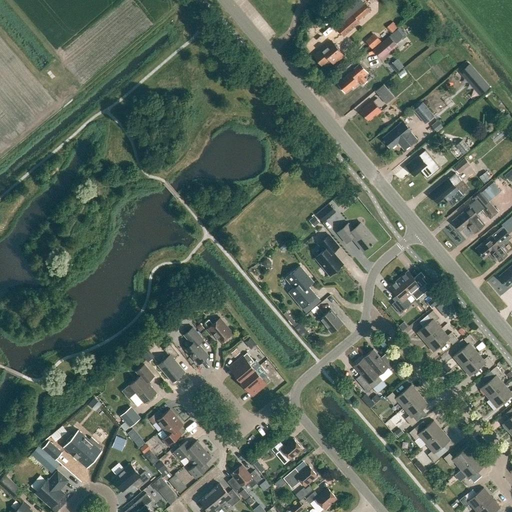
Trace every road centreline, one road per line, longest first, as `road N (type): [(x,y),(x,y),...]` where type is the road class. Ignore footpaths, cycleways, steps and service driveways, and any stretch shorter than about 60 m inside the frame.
road 1 (tertiary): [(418,228),(224,0)]
road 2 (residential): [(511,495),(499,481),(491,439),(369,308)]
road 3 (tertiary): [(511,339),(418,228)]
road 4 (residential): [(224,443),(193,410),(190,397),(208,382),(252,423)]
road 5 (residential): [(295,399),(371,502)]
road 6 (residential): [(295,399),(301,382),(362,328),(369,308)]
